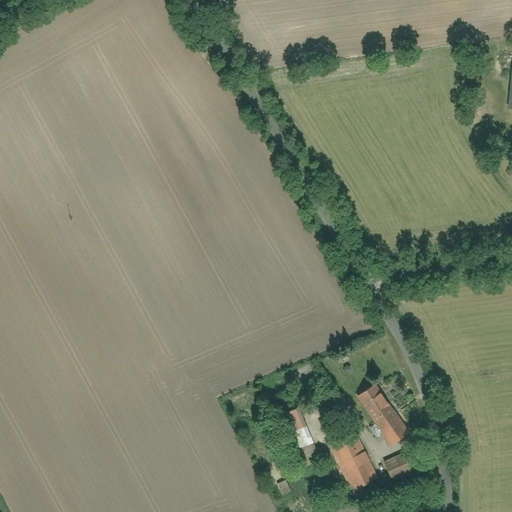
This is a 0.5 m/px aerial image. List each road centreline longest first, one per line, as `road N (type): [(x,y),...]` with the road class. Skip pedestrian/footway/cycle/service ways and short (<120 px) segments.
road 1 (unclassified): [(183,0),(322,188),(368,269)]
road 2 (unclassified): [(368,269),(431,419),(443,511)]
road 3 (unclassified): [(511,264),(368,269)]
